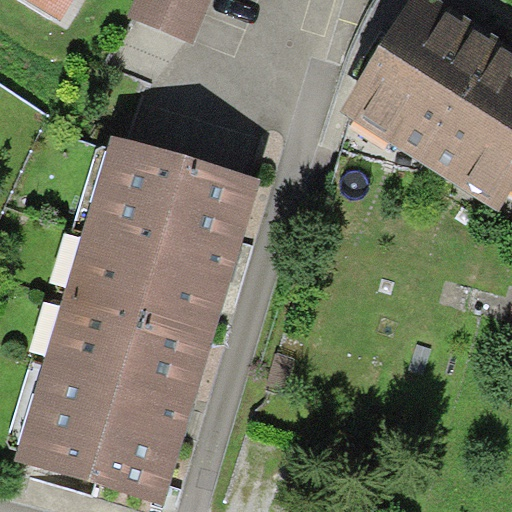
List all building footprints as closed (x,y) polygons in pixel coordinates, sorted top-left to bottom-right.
[(19,0),(61,26),(76,0),(19,0)] [(136,0),(128,20),(193,46),(212,0),(136,0)] [(511,49),(436,0),(413,0),(341,114),(499,216),(511,196),(511,49)] [(111,142),(64,303),(213,346),(235,269),(259,185),(111,142)] [(213,346),(64,303),(14,468),(161,511),(163,511),(190,423),(213,346)]
